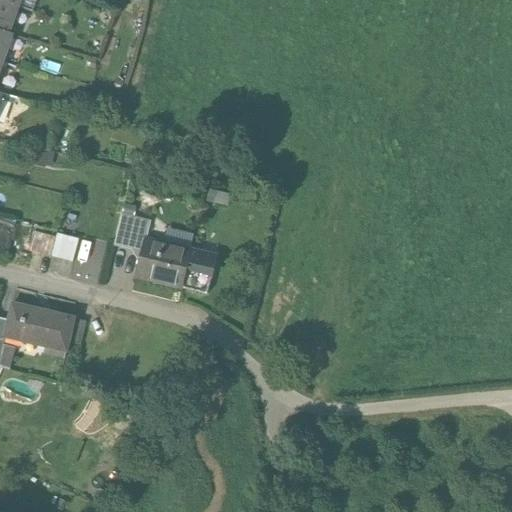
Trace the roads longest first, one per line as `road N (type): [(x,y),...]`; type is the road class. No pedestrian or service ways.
road 1 (residential): [(0,275),(191,322),(306,414),(511,399)]
road 2 (track): [(288,511),(271,391)]
